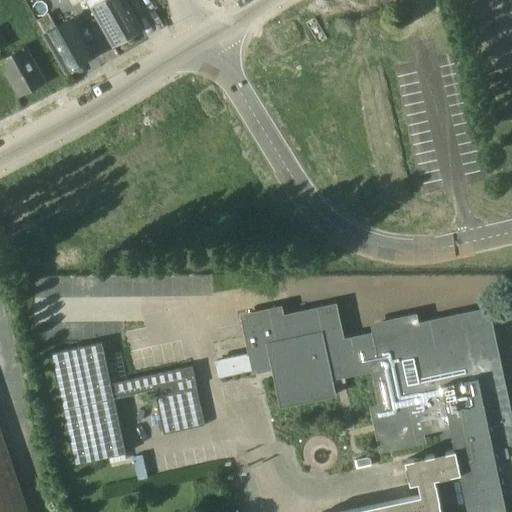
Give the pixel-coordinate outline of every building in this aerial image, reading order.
[(112,44),(141,29),(124,0),(97,0),(99,4),(92,8),(112,44)] [(49,13),(36,21),(64,72),(94,56),(73,18),(56,27),(49,13)] [(0,28),(0,50),(9,46),(0,28)] [(2,58),(21,97),(51,82),(32,43),(2,58)] [(102,341),(50,352),(73,463),(126,452),(114,397),(154,389),(163,433),(205,424),(196,386),(197,386),(196,380),(255,367),(255,369),(272,365),(280,406),(335,394),(331,375),(374,366),(382,405),(373,407),(382,447),(422,438),(420,430),(450,424),(455,448),(406,459),(410,482),(413,481),(416,494),(328,511),(442,511),(435,476),(460,471),(469,511),(497,511),(497,510),(506,508),(503,494),(511,491),(511,428),(486,310),(416,324),(414,316),(374,324),(376,333),(341,340),(334,305),(281,316),(279,308),(243,315),(251,352),(111,382),(102,341)] [(0,511),(26,511),(0,431),(0,511)]
